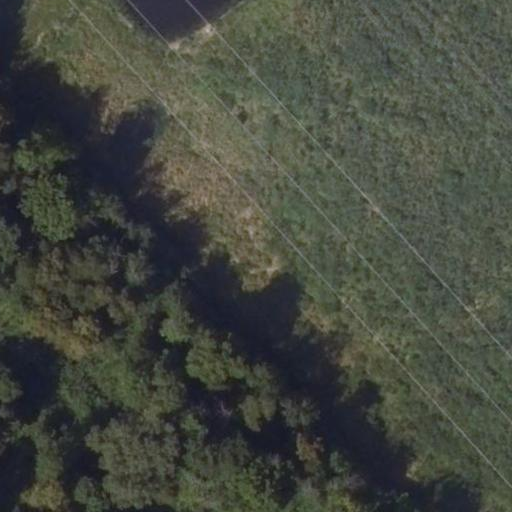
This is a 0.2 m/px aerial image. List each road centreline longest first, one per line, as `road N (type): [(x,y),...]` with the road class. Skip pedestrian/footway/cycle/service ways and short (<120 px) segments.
road 1 (track): [(166,511),(0,328)]
road 2 (track): [(0,100),(77,0)]
